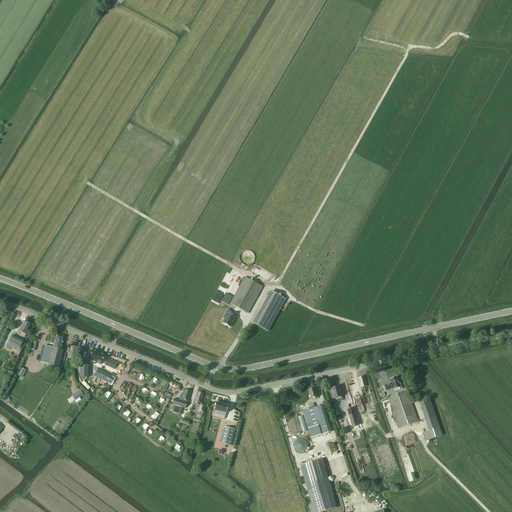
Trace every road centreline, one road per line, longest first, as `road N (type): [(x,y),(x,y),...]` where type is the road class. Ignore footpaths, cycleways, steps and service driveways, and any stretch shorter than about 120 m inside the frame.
road 1 (unclassified): [(0,300),(220,392),(511,334)]
road 2 (tertiary): [(511,311),(224,369),(0,278)]
road 3 (track): [(276,285),(413,42),(471,34)]
road 4 (track): [(141,210),(314,311),(362,325)]
road 5 (track): [(407,355),(426,450),(490,511)]
